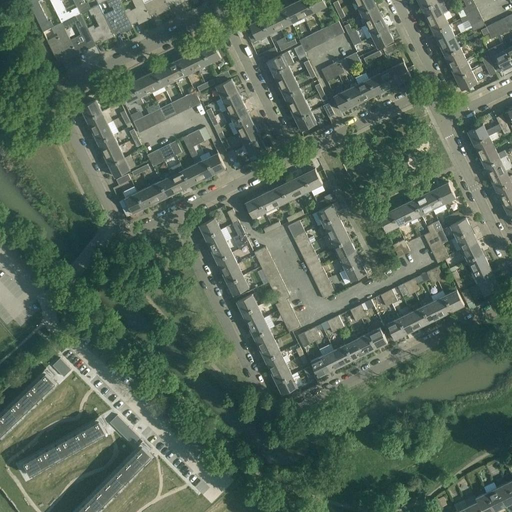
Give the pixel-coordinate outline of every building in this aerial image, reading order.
[(41,0),(27,0),(28,2),(43,31),(52,27),(54,26),(51,21),(49,22),(39,1),(41,0)] [(62,22),(80,13),(77,7),(71,10),(71,12),(69,13),(69,11),(67,12),(60,0),(51,0),(60,17),(62,22)] [(80,13),(89,9),(91,8),(88,3),(86,4),(83,0),(74,0),(77,7),(80,13)] [(132,24),(126,12),(125,9),(119,0),(107,0),(110,6),(112,5),(118,16),(107,21),(113,33),(115,32),(124,28),(125,31),(133,27),(132,24)] [(132,0),(136,7),(130,10),(130,9),(128,8),(125,10),(126,12),(132,24),(142,19),(144,22),(151,18),(150,15),(144,3),(142,0),(132,0)] [(150,15),(161,10),(162,13),(170,9),(169,6),(165,0),(142,0),(144,3),(150,15)] [(315,11),(309,0),(299,0),(296,2),(303,17),(315,11)] [(323,0),(309,0),(315,11),(327,5),(323,0)] [(333,2),(337,10),(341,8),(337,0),(333,2)] [(361,13),(376,5),(373,0),(358,0),(356,1),(361,13)] [(417,0),(419,4),(420,4),(422,8),(438,1),(436,0),(417,0)] [(426,18),(427,18),(428,20),(443,12),(440,7),(445,5),(442,0),(440,0),(438,1),(422,8),(424,13),(426,18)] [(296,2),(284,7),(292,22),(303,17),(296,2)] [(477,8),(475,3),(466,7),(463,9),(465,14),(477,8)] [(107,21),(99,4),(91,8),(89,9),(92,15),(94,14),(99,25),(95,27),(93,25),(87,27),(95,42),(105,37),(107,40),(115,36),(113,33),(107,21)] [(376,5),(361,13),(367,24),(382,17),(376,5)] [(284,7),(273,13),(280,28),(292,22),(284,7)] [(341,8),(337,10),(341,18),(345,16),(341,8)] [(465,14),(466,16),(468,19),(480,13),(477,8),(465,14)] [(430,27),(431,26),(433,32),(449,24),(443,12),(428,20),(429,22),(428,22),(430,27)] [(71,39),(78,54),(84,51),(83,48),(87,46),(88,49),(96,45),(95,42),(87,27),(80,13),(62,22),(65,28),(75,23),(81,34),(71,39)] [(273,13),(261,19),(269,34),(280,28),(273,13)] [(483,19),(480,13),(468,19),(471,25),(483,19)] [(511,22),(509,16),(503,18),(509,30),(511,27),(511,22)] [(388,28),(382,17),(367,24),(372,36),(388,28)] [(498,21),(503,32),(509,30),(503,18),(498,21)] [(257,39),(269,34),(261,19),(250,24),(257,39)] [(483,19),(471,25),(474,31),(485,25),(483,19)] [(344,32),(339,21),(333,23),(339,35),(344,32)] [(503,32),(498,21),(492,24),(496,31),(498,35),(503,32)] [(55,56),(58,61),(69,55),(70,58),(78,54),(71,39),(65,28),(62,22),(59,24),(54,26),(52,27),(54,32),(55,34),(57,32),(58,35),(48,40),(52,49),(55,56)] [(339,35),(333,23),(327,26),(333,38),(339,35)] [(348,33),(352,31),(348,24),(344,26),(348,33)] [(437,41),(438,41),(439,43),(454,35),(449,24),(433,32),(436,36),(435,37),(437,41)] [(498,35),(496,31),(492,24),(486,27),(492,38),(498,35)] [(333,38),(327,26),(322,29),(327,41),(333,38)] [(388,28),(372,36),(378,48),(393,40),(388,28)] [(327,41),(322,29),(316,32),(322,43),(327,41)] [(352,31),(348,33),(352,41),(354,45),(361,41),(360,37),(356,30),(353,32),(352,31)] [(322,43),(316,32),(311,34),(317,46),(322,43)] [(317,46),(311,34),(305,37),(310,49),(317,46)] [(441,50),(442,50),(445,55),(460,47),(454,35),(439,43),(440,45),(439,46),(441,50)] [(305,37),(299,40),(301,44),(302,45),(305,52),(310,49),(305,37)] [(295,38),(287,42),(289,47),(297,43),(295,38)] [(214,42),(202,48),(210,63),(225,55),(223,50),(219,52),(214,42)] [(289,47),(287,42),(279,46),(281,51),(289,47)] [(269,50),(265,43),(259,46),(263,53),(263,52),(266,58),(278,52),(275,47),(269,50)] [(398,49),(395,43),(383,48),(386,54),(398,49)] [(301,44),(294,48),(299,59),(307,55),(305,52),(302,45),(301,44)] [(448,64),(449,64),(450,66),(466,59),(460,47),(445,55),(447,59),(446,60),(448,64)] [(202,48),(191,53),(198,68),(210,63),(202,48)] [(511,58),(507,49),(492,56),(499,72),(506,68),(507,69),(511,67),(511,66),(511,65),(511,58)] [(379,50),(372,54),(374,58),(381,55),(379,50)] [(268,61),(273,73),(289,65),(294,62),(288,51),(268,61)] [(356,52),(350,55),(356,66),(362,64),(356,52)] [(179,59),(187,74),(198,68),(191,53),(179,59)] [(366,63),(374,58),(372,54),(364,58),(363,58),(366,63)] [(356,66),(350,55),(345,58),(350,69),(356,66)] [(168,64),(175,80),(187,74),(179,59),(168,64)] [(452,73),(453,73),(456,78),(471,70),(466,59),(450,66),(451,68),(450,69),(452,73)] [(304,62),(307,70),(312,68),(308,60),(304,62)] [(339,61),(333,63),(339,75),(345,72),(339,61)] [(404,61),(392,67),(400,82),(411,77),(404,61)] [(490,61),(484,64),(490,76),(496,73),(490,61)] [(333,63),(321,69),(327,81),(339,75),(333,63)] [(164,85),(175,80),(168,64),(156,70),(164,85)] [(273,73),(279,84),(294,77),(289,65),(273,73)] [(400,82),(392,67),(381,73),(388,88),(400,82)] [(312,68),(307,70),(311,78),(316,76),(312,68)] [(145,76),(152,91),(154,96),(166,90),(164,85),(156,70),(145,76)] [(230,76),(227,70),(216,75),(219,82),(230,76)] [(459,88),(460,87),(461,90),(468,86),(472,85),(477,82),(471,70),(456,78),(458,83),(457,83),(459,88)] [(381,73),(369,79),(377,94),(388,88),(381,73)] [(152,91),(145,76),(133,81),(141,97),(152,91)] [(300,88),(294,77),(279,84),(285,96),(300,88)] [(217,86),(222,98),(237,90),(232,78),(217,86)] [(213,79),(205,82),(207,87),(215,83),(213,79)] [(377,94),(369,79),(358,84),(365,99),(377,94)] [(119,91),(124,100),(127,99),(129,103),(136,99),(139,105),(143,103),(140,97),(141,97),(133,81),(121,87),(122,89),(119,91)] [(199,91),(207,87),(205,82),(197,86),(199,91)] [(315,85),(319,93),(323,91),(319,83),(315,85)] [(358,84),(346,90),(354,105),(365,99),(358,84)] [(95,92),(100,103),(110,99),(105,88),(95,92)] [(290,107),(305,100),(300,88),(285,96),(290,107)] [(121,102),(115,90),(109,93),(115,105),(121,102)] [(237,90),(222,98),(228,109),(243,102),(237,90)] [(342,111),(354,105),(346,90),(334,96),(342,111)] [(195,91),(189,94),(195,105),(201,102),(195,91)] [(327,99),(323,91),(319,93),(323,101),(327,99)] [(184,96),(190,108),(195,105),(189,94),(184,96)] [(184,111),(190,108),(184,96),(178,99),(184,111)] [(84,98),(79,100),(82,106),(87,104),(84,98)] [(87,104),(82,106),(81,107),(87,119),(102,111),(96,99),(87,104)] [(178,113),(184,111),(178,99),(173,102),(178,113)] [(290,107),(296,119),(311,111),(305,100),(290,107)] [(173,116),(178,113),(173,102),(167,105),(173,116)] [(243,102),(228,109),(233,120),(249,113),(243,102)] [(335,114),(329,103),(323,105),(329,117),(335,114)] [(161,107),(167,119),(173,116),(167,105),(161,107)] [(118,108),(122,116),(126,113),(122,106),(118,108)] [(156,110),(162,122),(167,119),(161,107),(156,110)] [(210,118),(215,116),(211,108),(206,110),(210,118)] [(156,124),(162,122),(156,110),(150,113),(156,124)] [(87,119),(93,130),(108,123),(102,111),(87,119)] [(317,123),(311,111),(296,119),(302,130),(317,123)] [(126,113),(122,116),(125,123),(130,121),(126,113)] [(145,116),(150,127),(156,124),(150,113),(145,116)] [(233,120),(239,132),(254,125),(249,113),(233,120)] [(470,138),(471,138),(473,142),(489,135),(496,131),(501,128),(507,126),(502,114),(496,117),(499,124),(486,130),(483,124),(468,131),(469,134),(468,134),(470,138)] [(139,118),(145,130),(150,127),(145,116),(139,118)] [(218,123),(215,116),(210,118),(214,126),(218,123)] [(139,133),(145,130),(139,118),(134,121),(139,133)] [(93,130),(98,141),(113,134),(108,123),(93,130)] [(254,125),(239,132),(245,144),(260,136),(254,125)] [(510,131),(507,126),(501,128),(504,134),(510,131)] [(133,139),(138,136),(134,129),(129,131),(133,139)] [(199,143),(205,141),(199,129),(194,132),(199,143)] [(221,141),(226,139),(222,131),(218,133),(221,141)] [(489,135),(473,142),(476,147),(475,147),(477,152),(478,151),(479,154),(494,146),(491,141),(499,137),(496,131),(489,135)] [(193,132),(182,137),(191,156),(197,154),(193,146),(199,143),(193,132)] [(119,146),(113,134),(98,141),(104,153),(119,146)] [(138,136),(133,139),(137,146),(141,144),(138,136)] [(260,136),(245,144),(251,155),(256,153),(257,152),(266,148),(260,136)] [(230,146),(226,139),(221,141),(225,149),(230,146)] [(176,140),(171,143),(176,154),(182,152),(176,140)] [(171,157),(176,154),(171,143),(165,146),(171,157)] [(124,157),(119,146),(104,153),(109,164),(124,157)] [(482,162),(483,161),(485,165),(507,155),(510,153),(508,148),(504,150),(497,153),(494,146),(479,154),(481,157),(480,157),(482,162)] [(159,149),(153,151),(159,163),(165,160),(159,149)] [(256,153),(259,159),(263,157),(267,155),(264,149),(263,149),(257,152),(256,153)] [(239,161),(233,150),(227,152),(233,164),(239,161)] [(153,166),(159,163),(153,151),(147,154),(153,166)] [(226,168),(218,152),(206,158),(214,173),(226,168)] [(488,174),(489,174),(490,177),(505,169),(511,166),(511,165),(507,155),(485,165),(487,169),(486,170),(488,174)] [(130,169),(124,157),(109,164),(115,176),(130,169)] [(206,158),(195,164),(202,179),(214,173),(206,158)] [(150,168),(148,164),(140,168),(142,172),(150,168)] [(202,179),(195,164),(183,169),(191,185),(202,179)] [(142,172),(140,168),(132,172),(134,176),(142,172)] [(303,174),(311,189),(323,183),(315,168),(303,174)] [(191,185),(183,169),(172,175),(180,190),(191,185)] [(493,185),(494,184),(496,188),(511,181),(511,180),(511,174),(509,176),(505,169),(490,177),(492,180),(491,180),(493,185)] [(159,177),(160,181),(168,196),(180,190),(172,175),(170,171),(159,177)] [(128,174),(117,179),(119,185),(131,179),(128,174)] [(292,179),(299,195),(311,189),(303,174),(292,179)] [(288,200),(299,195),(292,179),(280,185),(288,200)] [(168,196),(160,181),(149,186),(156,201),(168,196)] [(499,197),(500,196),(501,199),(511,194),(511,182),(511,181),(496,188),(498,192),(497,192),(499,197)] [(448,182),(437,188),(444,203),(456,197),(448,182)] [(288,200),(280,185),(269,191),(276,206),(288,200)] [(156,201),(149,186),(138,192),(145,207),(156,201)] [(425,193),(433,208),(444,203),(437,188),(425,193)] [(269,191),(257,196),(265,212),(276,206),(269,191)] [(120,201),(127,216),(145,207),(138,192),(126,198),(120,201)] [(421,214),(433,208),(425,193),(414,199),(421,214)] [(504,207),(505,207),(507,211),(511,208),(511,194),(501,199),(503,202),(502,203),(504,207)] [(253,217),(265,212),(257,196),(246,202),(253,217)] [(317,202),(320,207),(328,203),(326,198),(317,202)] [(421,214),(414,199),(402,205),(410,220),(421,214)] [(312,214),(318,225),(323,223),(338,215),(333,204),(312,214)] [(391,210),(398,225),(410,220),(402,205),(391,210)] [(239,220),(233,208),(227,211),(233,223),(239,220)] [(398,225),(391,210),(379,216),(386,231),(398,225)] [(462,210),(450,215),(453,220),(464,215),(462,210)] [(288,221),(296,218),(294,213),(286,217),(288,221)] [(453,220),(450,215),(450,214),(444,217),(447,223),(453,220)] [(329,234),(344,227),(338,215),(323,223),(329,234)] [(205,236),(221,229),(215,217),(200,225),(205,236)] [(451,224),(456,237),(472,229),(466,217),(457,222),(451,224)] [(238,235),(244,232),(239,220),(232,223),(238,235)] [(291,231),(302,225),(299,220),(288,225),(291,231)] [(279,221),(271,225),(273,229),(281,225),(279,221)] [(430,232),(435,229),(433,223),(427,226),(430,232)] [(266,233),(273,229),(271,225),(264,229),(266,233)] [(293,237),(305,231),(302,225),(291,231),(293,237)] [(334,246),(350,238),(344,227),(329,234),(334,246)] [(211,248),(226,241),(221,229),(205,236),(211,248)] [(424,235),(427,240),(438,235),(437,231),(435,229),(430,232),(424,235)] [(456,237),(462,248),(477,241),(472,229),(456,237)] [(305,231),(293,237),(296,242),(308,237),(305,231)] [(238,235),(243,247),(250,243),(244,232),(238,235)] [(429,246),(441,240),(438,235),(427,240),(429,246)] [(308,237),(296,242),(299,248),(310,242),(308,237)] [(355,250),(350,238),(334,246),(340,257),(355,250)] [(404,239),(398,242),(404,253),(410,251),(404,239)] [(444,246),(441,240),(429,246),(432,251),(444,246)] [(217,259),(232,252),(226,241),(211,248),(217,259)] [(462,248),(468,260),(483,252),(477,241),(462,248)] [(299,248),(302,253),(313,248),(310,242),(299,248)] [(398,256),(404,253),(398,242),(393,245),(398,256)] [(257,257),(269,252),(266,246),(254,252),(257,257)] [(435,257),(446,251),(444,246),(432,251),(435,257)] [(316,253),(313,248),(302,253),(304,259),(316,253)] [(346,269),(361,261),(355,250),(340,257),(346,269)] [(449,257),(446,251),(435,257),(438,263),(449,257)] [(232,252),(217,259),(222,271),(238,264),(232,252)] [(260,263),(271,257),(269,252),(257,257),(260,263)] [(483,252),(468,260),(473,271),(488,264),(483,252)] [(307,265),(319,259),(316,253),(304,259),(307,265)] [(262,269),(274,263),(271,257),(260,263),(262,269)] [(310,270),(321,264),(319,259),(307,265),(310,270)] [(361,261),(346,269),(351,281),(367,273),(361,261)] [(277,268),(274,263),(262,269),(265,274),(277,268)] [(222,271),(228,283),(243,275),(238,264),(222,271)] [(310,270),(312,276),(324,270),(321,264),(310,270)] [(473,271),(479,283),(494,275),(488,264),(473,271)] [(432,269),(438,280),(444,278),(438,266),(432,269)] [(268,280),(280,274),(277,268),(265,274),(268,280)] [(421,274),(424,281),(430,278),(432,283),(438,280),(432,269),(421,274)] [(315,281),(327,276),(324,270),(312,276),(315,281)] [(451,272),(455,280),(460,278),(456,270),(451,272)] [(282,280),(280,274),(268,280),(271,285),(282,280)] [(243,275),(228,283),(234,294),(249,287),(243,275)] [(494,275),(479,283),(485,294),(500,287),(494,275)] [(315,281),(318,287),(330,281),(327,276),(315,281)] [(415,277),(409,280),(415,292),(421,289),(415,277)] [(464,286),(460,278),(455,280),(459,288),(464,286)] [(273,291),(285,285),(282,280),(271,285),(273,291)] [(415,292),(409,280),(403,283),(409,295),(415,292)] [(321,293),(332,287),(330,281),(318,287),(321,293)] [(285,285),(273,291),(276,296),(288,291),(285,285)] [(335,293),(332,287),(321,293),(323,298),(335,293)] [(473,300),(467,288),(461,291),(467,303),(473,300)] [(386,292),(392,303),(398,300),(392,289),(386,292)] [(445,295),(452,310),(464,304),(457,289),(445,295)] [(279,302),(287,298),(291,296),(288,291),(276,296),(279,302)] [(237,301),(243,313),(262,303),(256,292),(252,294),(237,301)] [(386,306),(392,303),(386,292),(381,294),(386,306)] [(433,300),(441,316),(452,310),(445,295),(433,300)] [(290,304),(287,298),(279,302),(275,304),(278,310),(290,304)] [(429,321),(441,316),(433,300),(422,306),(429,321)] [(262,303),(243,313),(248,324),(264,317),(258,306),(262,304),(262,303)] [(293,309),(290,304),(278,310),(281,315),(293,309)] [(361,304),(356,307),(361,318),(367,315),(361,304)] [(418,327),(429,321),(422,306),(410,311),(418,327)] [(356,321),(361,318),(356,307),(350,309),(356,321)] [(284,321),(295,315),(293,309),(281,315),(284,321)] [(399,317),(406,333),(418,327),(410,311),(399,317)] [(298,320),(295,315),(284,321),(286,326),(298,320)] [(338,315),(333,318),(338,329),(344,327),(338,315)] [(254,336),(269,328),(264,317),(248,324),(254,336)] [(406,333),(399,317),(387,323),(395,339),(406,333)] [(338,329),(333,318),(327,320),(333,332),(338,329)] [(301,326),(298,320),(286,326),(289,332),(301,326)] [(315,326),(309,329),(315,341),(321,338),(315,326)] [(380,326),(368,332),(376,348),(388,342),(380,326)] [(260,347),(275,340),(269,328),(254,336),(260,347)] [(315,341),(309,329),(304,332),(310,343),(315,341)] [(357,338),(364,353),(376,348),(368,332),(357,338)] [(353,359),(364,353),(357,338),(355,334),(343,340),(345,344),(353,359)] [(265,359),(281,351),(275,340),(260,347),(265,359)] [(341,365),(353,359),(345,344),(334,349),(341,365)] [(341,365),(334,349),(322,355),(330,370),(341,365)] [(286,363),(281,351),(265,359),(271,370),(286,363)] [(308,362),(304,354),(299,356),(303,364),(308,362)] [(318,376),(330,370),(322,355),(310,361),(318,376)] [(60,358),(53,365),(64,376),(72,369),(60,358)] [(286,363),(271,370),(277,382),(298,371),(292,374),(286,363)] [(315,377),(309,366),(304,369),(309,380),(315,377)] [(277,382),(282,394),(290,390),(293,396),(300,392),(298,386),(304,383),(298,371),(292,374),(277,382)] [(46,372),(0,415),(0,435),(56,382),(46,372)] [(140,437),(117,414),(110,422),(133,445),(140,437)] [(99,419),(24,462),(31,474),(106,432),(99,419)] [(142,445),(75,511),(95,511),(152,455),(142,445)] [(505,505),(511,501),(511,492),(507,482),(497,487),(505,505)] [(495,510),(505,505),(497,487),(486,492),(495,510)] [(486,492),(476,497),(477,501),(478,500),(483,511),(490,511),(495,510),(486,492)] [(467,506),(470,511),(483,511),(478,500),(477,501),(476,497),(475,497),(477,500),(467,505),(467,506)] [(445,511),(438,498),(432,501),(437,511),(445,511)]
